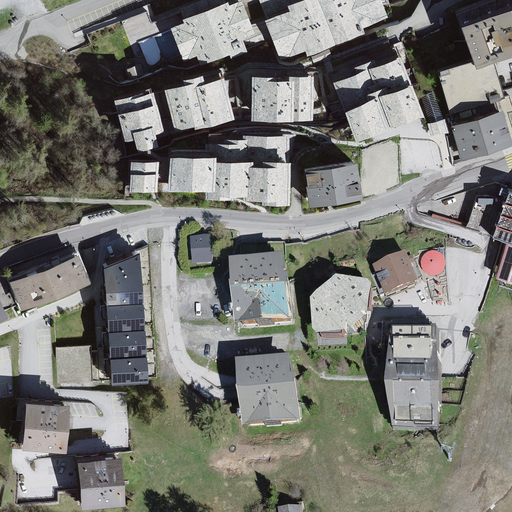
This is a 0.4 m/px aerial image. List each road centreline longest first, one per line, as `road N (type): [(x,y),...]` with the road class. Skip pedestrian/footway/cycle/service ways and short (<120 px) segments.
road 1 (unclassified): [(511,163),(327,220),(174,214),(87,232)]
road 2 (residential): [(0,330),(94,284),(87,232)]
